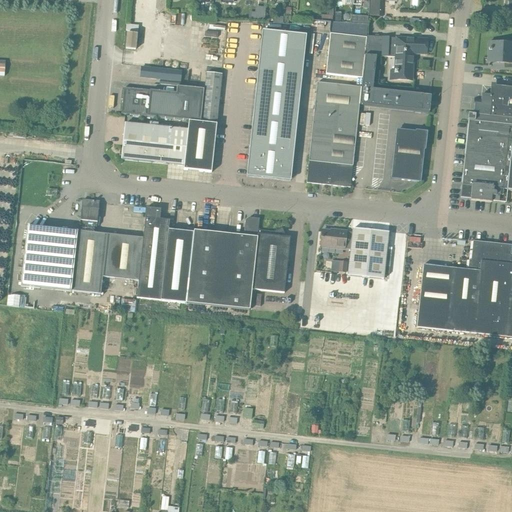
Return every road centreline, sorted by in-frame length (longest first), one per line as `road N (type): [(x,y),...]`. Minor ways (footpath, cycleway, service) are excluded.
road 1 (unclassified): [(106,0),(87,181),(437,218)]
road 2 (unclassified): [(437,218),(461,0)]
